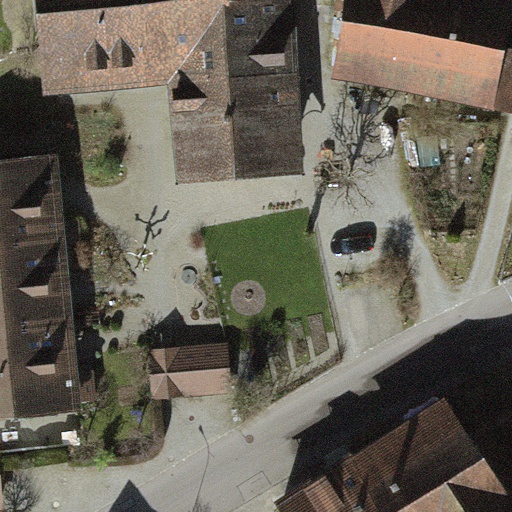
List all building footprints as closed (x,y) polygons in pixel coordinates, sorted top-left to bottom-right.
[(296,179),(286,0),(23,0),(28,91),(147,85),(152,187),(296,179)] [(503,0),(334,0),(318,79),(504,119),(511,80),(511,52),(494,49),(503,0)] [(44,156),(0,159),(0,419),(62,415),(44,156)] [(222,340),(143,345),(146,397),(225,392),(222,340)] [(333,475),(283,508),(285,511),(511,511),(511,414),(473,440),(451,408),(339,484),(333,475)]
